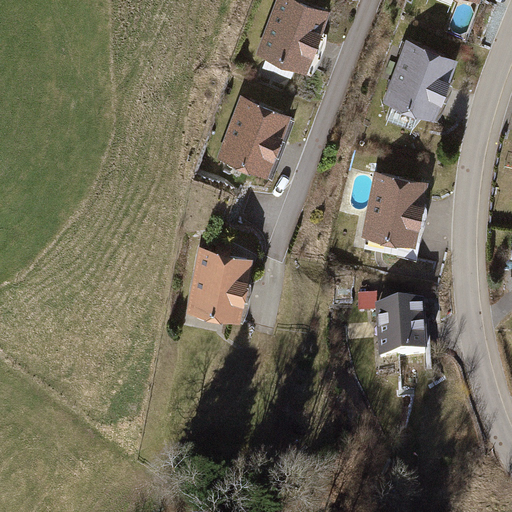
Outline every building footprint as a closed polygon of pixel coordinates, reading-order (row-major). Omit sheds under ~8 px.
[(344,15),(306,0),(280,0),(260,50),(319,74),(344,15)] [(470,60),(409,40),(389,99),(451,120),(470,60)] [(284,111),(234,92),(211,155),(261,174),(284,111)] [(427,250),(434,181),(375,174),(367,244),(427,250)] [(252,320),(259,256),(193,249),(187,313),(252,320)] [(425,304),(376,307),(380,359),(429,356),(425,304)]
